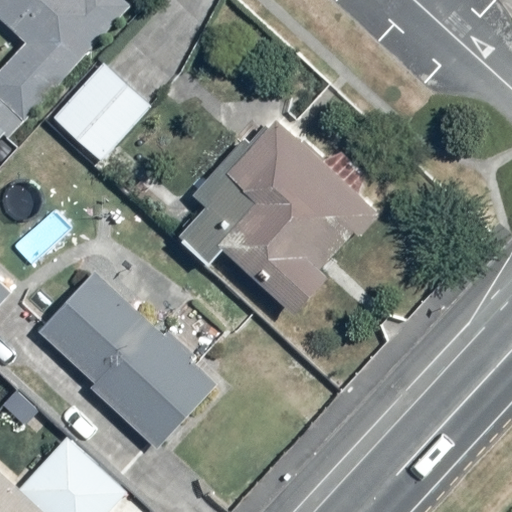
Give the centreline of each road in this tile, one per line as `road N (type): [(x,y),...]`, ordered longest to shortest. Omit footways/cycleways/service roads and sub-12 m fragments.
road 1 (secondary): [(511,345),(359,511)]
road 2 (residential): [(414,0),(511,89)]
